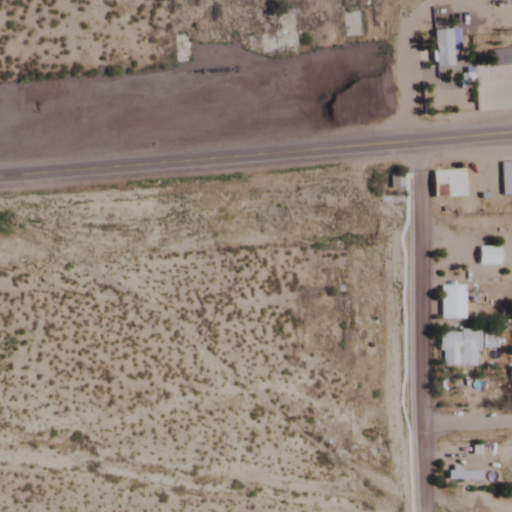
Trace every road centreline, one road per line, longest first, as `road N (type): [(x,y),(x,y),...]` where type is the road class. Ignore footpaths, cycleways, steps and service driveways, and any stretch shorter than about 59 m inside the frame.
road 1 (primary): [(511,133),(0,176)]
road 2 (residential): [(421,511),(415,142)]
